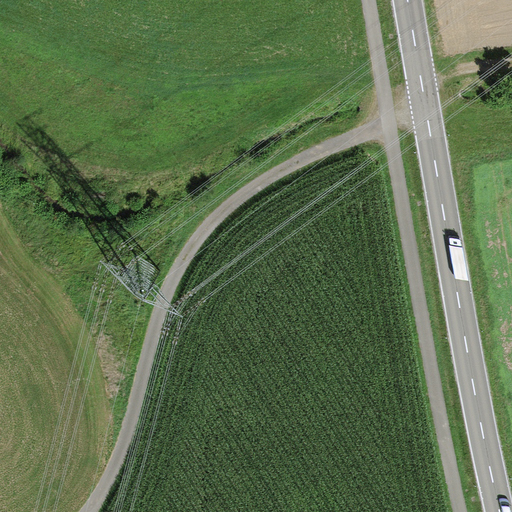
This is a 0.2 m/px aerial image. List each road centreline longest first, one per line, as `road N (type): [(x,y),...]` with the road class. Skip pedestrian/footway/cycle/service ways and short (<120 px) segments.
road 1 (track): [(426,115),(339,139),(283,170),(230,201),(193,244),(169,281),(87,511)]
road 2 (track): [(464,511),(368,0)]
road 3 (secondary): [(499,511),(406,0)]
